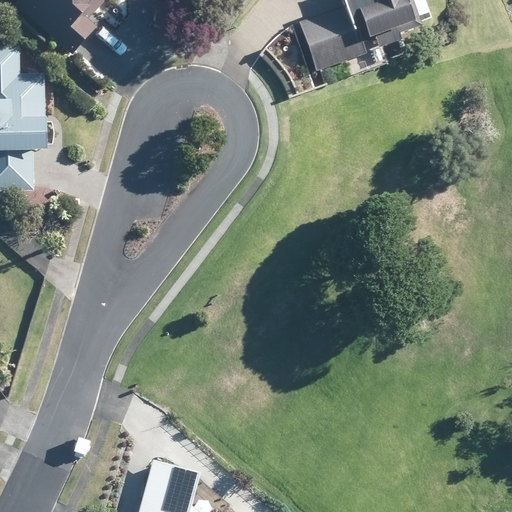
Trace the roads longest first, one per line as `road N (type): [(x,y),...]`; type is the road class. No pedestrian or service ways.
road 1 (residential): [(95,297),(147,110),(181,83),(211,84),(235,100),(248,137),(139,274)]
road 2 (residential): [(95,297),(26,511)]
